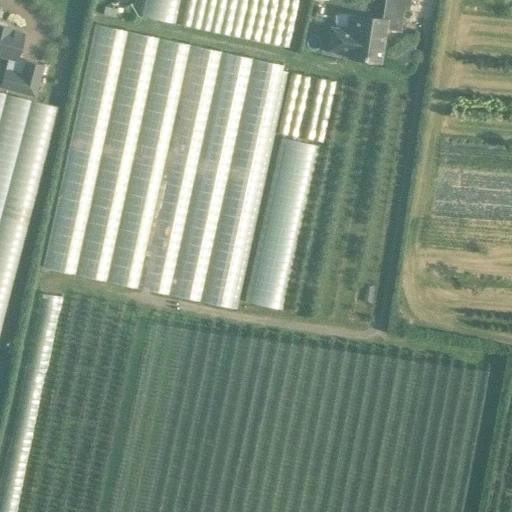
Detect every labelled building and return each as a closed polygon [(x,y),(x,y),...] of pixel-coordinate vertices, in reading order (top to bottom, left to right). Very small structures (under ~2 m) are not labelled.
[(177,23),(181,0),(147,0),(144,16),(177,23)] [(410,12),(411,0),(386,0),(384,22),(356,18),(354,31),(333,28),(329,51),(351,54),(350,60),(381,64),(386,31),(401,33),(405,12),(410,12)] [(1,83),(39,95),(37,94),(45,96),(51,67),(35,63),(42,32),(8,23),(10,19),(0,16),(0,54),(8,56),(1,83)] [(90,24),(45,269),(241,305),(273,132),(322,141),(334,79),(287,70),(289,60),(90,24)] [(0,324),(58,107),(43,103),(0,91),(0,324)] [(284,309),(317,143),(281,136),(247,302),(284,309)] [(409,321),(397,319),(396,328),(407,330),(409,321)] [(0,476),(0,511),(17,511),(21,479),(0,476)]
